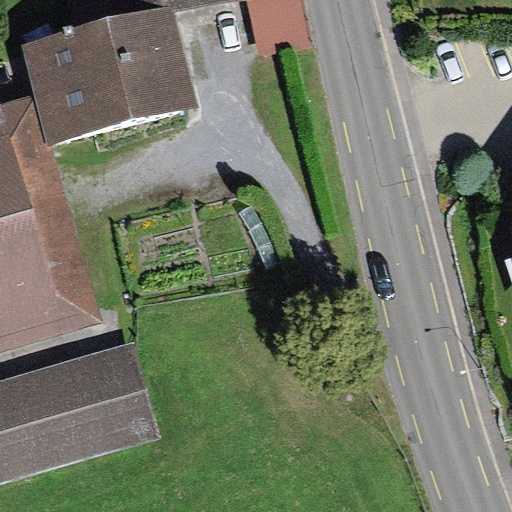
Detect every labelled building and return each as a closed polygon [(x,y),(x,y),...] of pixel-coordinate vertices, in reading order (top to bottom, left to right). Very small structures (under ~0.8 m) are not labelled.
[(69,0),(80,39),(175,14),(178,24),(249,3),(254,2),(253,0),(69,0)] [(253,0),(254,2),(249,3),(259,61),(315,50),(303,0),(253,0)] [(80,39),(22,54),(37,101),(53,155),(200,115),(178,24),(175,14),(80,39)] [(0,359),(104,328),(53,155),(37,101),(0,112),(0,110),(0,359)] [(134,351),(0,388),(0,487),(160,443),(134,351)]
